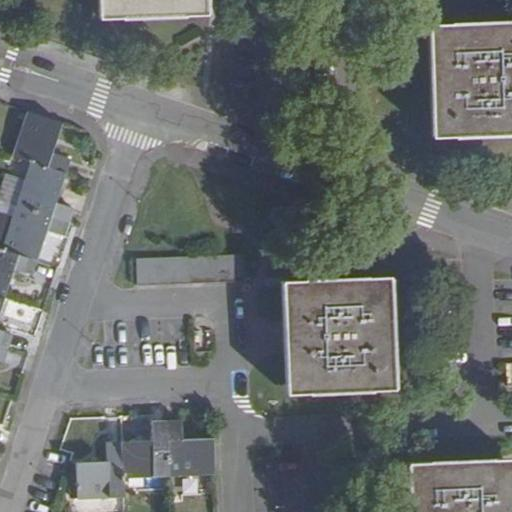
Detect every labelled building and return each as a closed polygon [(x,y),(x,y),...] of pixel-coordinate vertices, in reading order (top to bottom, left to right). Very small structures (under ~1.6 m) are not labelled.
[(203,0),(97,0),(98,18),(205,13),(203,0)] [(511,23),(427,26),(432,137),(511,133),(511,23)] [(61,123),(25,112),(12,157),(28,163),(64,174),(69,160),(51,153),(61,123)] [(64,174),(28,163),(14,207),(68,224),(72,210),(54,204),(64,174)] [(68,224),(14,207),(0,250),(36,262),(45,233),(63,238),(68,224)] [(31,276),(36,262),(0,250),(0,249),(0,298),(2,299),(11,270),(31,276)] [(242,253),(133,257),(135,285),(243,280),(242,253)] [(386,279),(280,283),(285,393),(391,388),(386,279)] [(0,330),(0,305),(2,299),(0,298),(0,347),(6,349),(11,334),(0,330)] [(121,479),(167,477),(165,422),(150,423),(151,441),(119,443),(121,479)] [(167,477),(213,475),(212,438),(182,440),(181,422),(165,422),(167,477)] [(77,500),(121,498),(121,479),(119,443),(104,443),(106,462),(74,464),(77,500)] [(511,511),(511,461),(406,466),(407,511),(511,511)]
